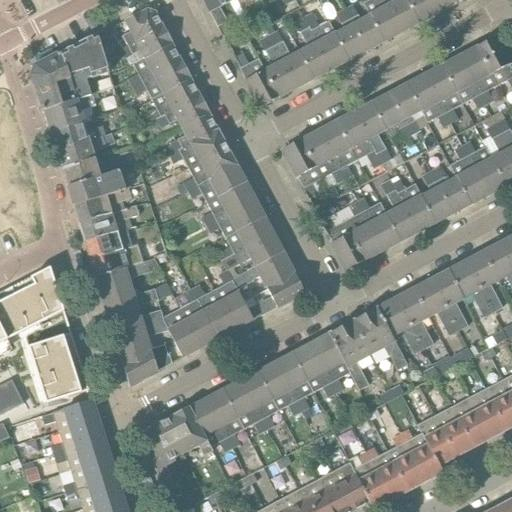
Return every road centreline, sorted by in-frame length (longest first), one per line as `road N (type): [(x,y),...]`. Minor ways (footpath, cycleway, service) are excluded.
road 1 (residential): [(253,139),(511,4)]
road 2 (residential): [(117,419),(338,302)]
road 3 (residential): [(61,239),(3,43)]
road 4 (residential): [(338,302),(511,211)]
road 5 (residential): [(117,419),(61,239)]
road 6 (residential): [(338,302),(253,139)]
road 7 (residential): [(253,139),(179,0)]
